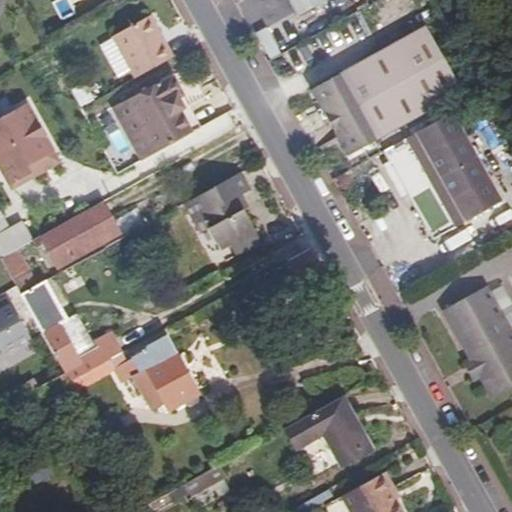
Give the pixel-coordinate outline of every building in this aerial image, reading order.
[(321,0),(288,0),(296,14),(321,0)] [(112,37),(136,78),(173,58),(149,17),(112,37)] [(361,122),(335,136),(346,156),(460,95),(424,28),(310,90),(321,109),(347,95),(361,122)] [(155,155),(191,136),(178,111),(173,101),(177,99),(181,97),(171,77),(126,102),(155,155)] [(321,110),(335,136),(361,122),(347,95),(321,109),(321,110)] [(173,101),(178,111),(182,109),(177,99),(173,101)] [(0,120),(0,164),(13,188),(62,162),(31,104),(0,120)] [(452,114),(382,153),(417,216),(486,177),(452,114)] [(240,174),(185,204),(194,221),(202,217),(209,231),(218,246),(229,244),(233,250),(256,237),(242,210),(237,198),(243,194),(249,191),(240,174)] [(486,177),(417,216),(431,241),(501,203),(486,177)] [(249,206),(243,194),(237,198),(242,210),(249,206)] [(101,200),(30,236),(34,243),(40,240),(53,264),(94,242),(89,233),(112,221),(101,200)] [(202,217),(194,221),(201,235),(209,231),(202,217)] [(89,233),(94,242),(117,231),(112,221),(89,233)] [(0,251),(12,246),(24,239),(16,224),(0,232),(0,251)] [(256,237),(233,250),(236,257),(260,244),(257,237),(256,237)] [(0,251),(0,260),(12,283),(14,286),(29,277),(12,246),(0,251)] [(295,274),(318,263),(310,250),(287,262),(295,274)] [(67,379),(108,358),(99,344),(84,352),(43,280),(19,295),(62,371),(67,379)] [(442,314),(465,353),(508,329),(486,289),(442,314)] [(0,351),(28,336),(8,301),(0,305),(0,351)] [(511,335),(508,329),(465,353),(469,361),(479,380),(492,403),(511,391),(511,335)] [(130,356),(132,359),(138,370),(132,373),(150,407),(164,400),(168,409),(185,400),(188,405),(197,399),(195,394),(198,392),(164,334),(145,345),(145,349),(130,356)] [(125,361),(120,352),(108,358),(113,368),(116,372),(121,370),(119,365),(125,361)] [(93,425),(103,420),(82,384),(113,368),(108,358),(67,379),(70,384),(86,414),(93,425)] [(132,359),(125,361),(119,365),(121,370),(116,372),(120,379),(132,373),(138,370),(132,359)] [(479,380),(469,361),(463,365),(463,366),(473,384),(479,380)] [(41,399),(70,384),(67,379),(62,371),(34,386),(41,399)] [(372,452),(343,400),(286,432),(298,451),(325,436),(344,468),(372,452)] [(93,425),(101,441),(133,424),(125,408),(103,420),(93,425)] [(66,439),(93,425),(86,414),(61,429),(66,439)] [(394,494),(385,476),(341,502),(346,511),(398,511),(390,497),(394,494)]
